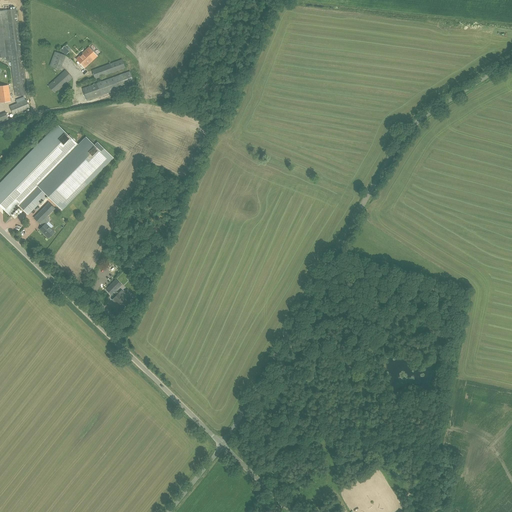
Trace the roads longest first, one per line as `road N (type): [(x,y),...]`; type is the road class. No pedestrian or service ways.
road 1 (unclassified): [(222,444),(401,136),(511,60)]
road 2 (unclassified): [(222,444),(0,229)]
road 3 (unclassified): [(0,126),(127,88)]
